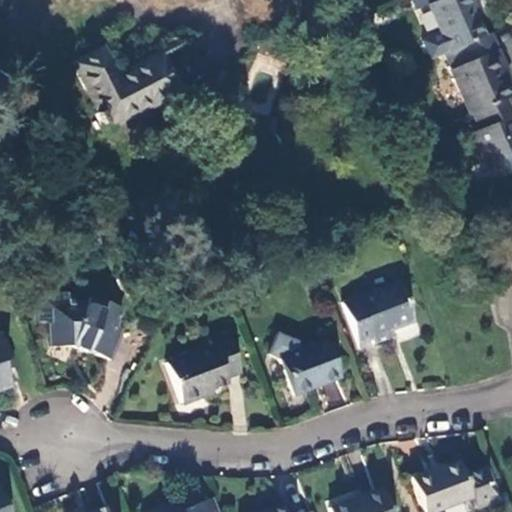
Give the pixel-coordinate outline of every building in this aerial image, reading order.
[(0,0),(0,23),(47,0),(0,0)] [(427,7),(447,53),(455,49),(483,38),(474,19),(470,10),(477,6),(474,0),(433,0),(435,3),(427,7)] [(481,16),(477,6),(470,10),(474,19),(481,16)] [(504,70),(490,35),(483,38),(455,49),(462,65),(449,72),(468,116),(471,115),(506,100),(509,98),(504,85),(498,71),(504,70)] [(165,50),(124,70),(112,43),(72,62),(106,131),(186,92),(165,50)] [(510,82),(504,70),(498,71),(504,85),(510,82)] [(511,115),(506,100),(471,115),(478,132),(471,135),(492,180),(511,171),(511,115)] [(68,233),(53,238),(58,255),(73,251),(75,255),(98,248),(88,215),(65,223),(68,233)] [(397,283),(342,304),(360,353),(362,352),(359,343),(371,338),(374,345),(390,340),(387,331),(412,321),(397,283)] [(86,302),(83,308),(67,309),(67,294),(35,295),(37,325),(48,325),(49,348),(86,347),(85,351),(110,361),(121,331),(114,329),(121,311),(103,303),(101,308),(86,302)] [(210,346),(166,364),(180,403),(201,395),(200,392),(226,383),(225,379),(239,373),(224,336),(208,343),(210,346)] [(0,341),(0,391),(9,389),(1,362),(6,360),(0,341)] [(323,341),(276,359),(291,397),(338,379),(323,341)] [(494,501),(481,469),(462,476),(457,463),(428,473),(427,470),(409,477),(422,511),(431,511),(471,498),(475,509),(494,501)] [(387,511),(378,489),(329,508),(330,511),(387,511)] [(217,511),(211,497),(181,508),(178,501),(150,511),(217,511)]
